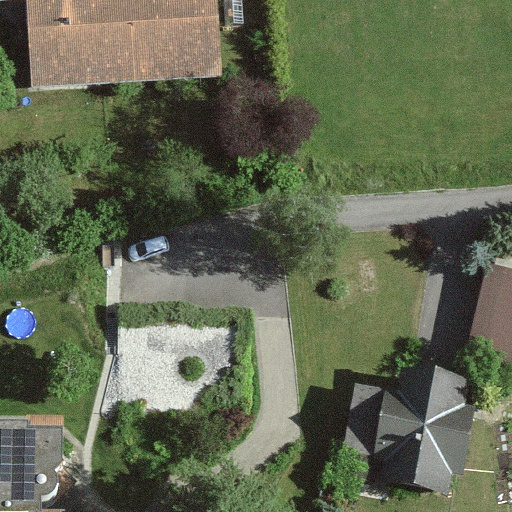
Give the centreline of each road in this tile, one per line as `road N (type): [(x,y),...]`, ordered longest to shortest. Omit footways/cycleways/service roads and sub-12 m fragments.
road 1 (residential): [(172,511),(249,478),(280,416),(263,226),(511,204)]
road 2 (unknown): [(137,301),(263,226)]
